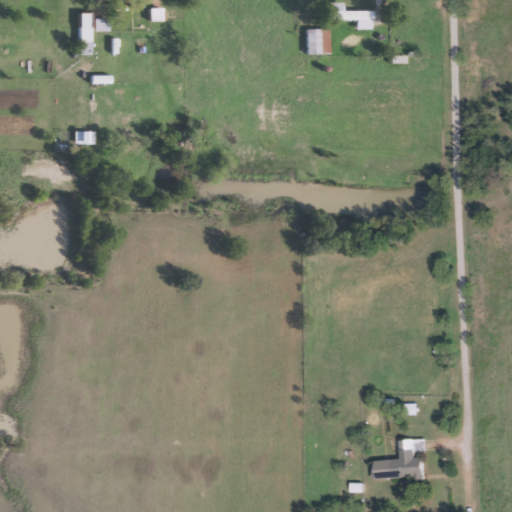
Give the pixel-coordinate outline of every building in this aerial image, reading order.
[(327,20),(327,11),(368,11),(368,20),(327,20)] [(76,55),(76,13),(87,13),(87,55),(76,55)] [(105,31),(90,31),(90,18),(105,18),(105,31)] [(302,27),(326,27),(326,55),(302,55),(302,27)] [(90,130),(90,144),(70,144),(70,130),(90,130)] [(423,477),(371,479),(370,459),(399,458),(398,439),(424,438),(424,453),(422,453),(423,477)]
